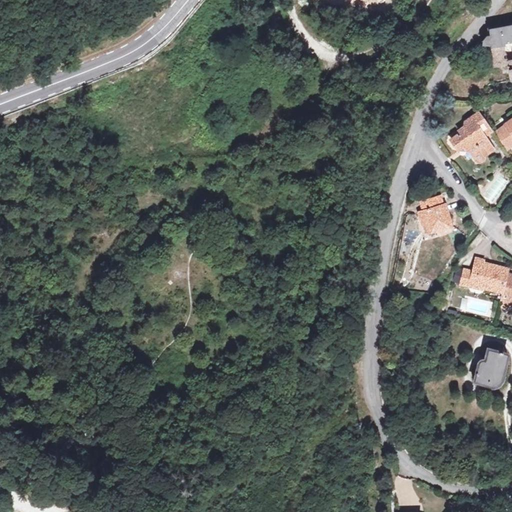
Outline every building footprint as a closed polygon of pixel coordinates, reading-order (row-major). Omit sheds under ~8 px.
[(511,25),(490,29),(491,35),(487,35),(483,39),(483,44),(492,44),(495,66),(507,64),(510,80),(511,80),(511,25)] [(478,53),(471,51),(465,66),(473,68),(478,53)] [(480,133),(483,137),(490,132),(491,128),(480,112),(478,114),(488,128),(480,133)] [(493,150),(483,137),(480,133),(488,128),(478,114),(468,121),(473,128),(468,131),(467,129),(452,140),(459,148),(467,143),(474,154),(474,157),(476,161),(481,163),(484,160),(485,156),(493,150)] [(498,131),(510,148),(511,146),(511,119),(505,124),(506,125),(498,131)] [(506,150),(510,148),(498,131),(495,133),(506,150)] [(440,196),(421,202),(424,211),(420,212),(424,224),(427,223),(430,232),(437,230),(439,232),(444,230),(445,227),(451,225),(445,205),(442,205),(440,196)] [(471,281),(486,285),(485,288),(503,292),(507,274),(508,269),(495,265),(495,267),(484,264),(485,260),(477,258),(474,271),(465,269),(461,284),(470,286),(471,281)] [(511,275),(507,274),(503,292),(501,299),(509,301),(511,301),(511,275)] [(484,290),(485,288),(486,285),(471,281),(470,286),(484,290)] [(507,308),(509,301),(501,299),(499,306),(507,308)] [(478,364),(473,381),(481,383),(479,386),(494,390),(497,390),(501,388),(503,386),(505,384),(509,367),(504,366),(508,354),(488,348),(483,366),(478,364)]
